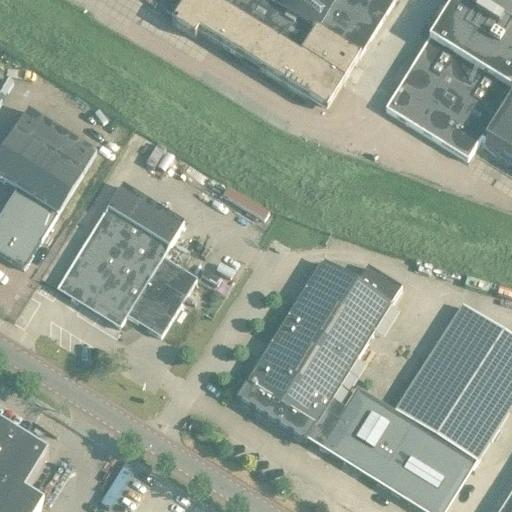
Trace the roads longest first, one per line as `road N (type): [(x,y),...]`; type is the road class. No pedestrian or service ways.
road 1 (unclassified): [(264,511),(0,347)]
road 2 (unknown): [(402,156),(352,140),(432,0)]
